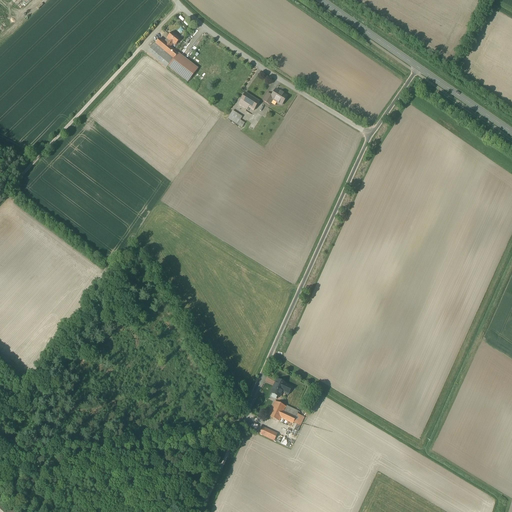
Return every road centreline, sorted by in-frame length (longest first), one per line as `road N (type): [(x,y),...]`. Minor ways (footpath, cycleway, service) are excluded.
road 1 (unclassified): [(240,421),(370,135)]
road 2 (track): [(180,5),(0,198)]
road 3 (unclassified): [(240,421),(209,439),(156,450),(47,453),(0,464)]
road 4 (unclassified): [(174,0),(240,54),(370,135)]
